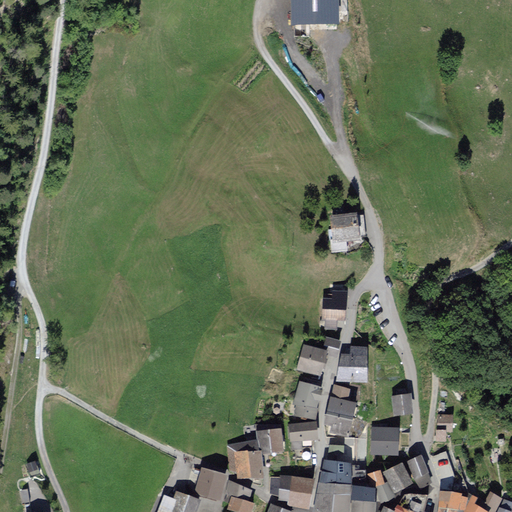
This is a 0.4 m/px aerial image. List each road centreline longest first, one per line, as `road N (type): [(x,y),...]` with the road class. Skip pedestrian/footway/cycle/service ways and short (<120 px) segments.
road 1 (residential): [(310,511),(328,385),(353,299),(370,281),(383,288),(404,346),(435,511)]
road 2 (track): [(9,407),(24,234),(63,0)]
road 3 (track): [(259,0),(265,55),(364,200),(377,282)]
road 4 (track): [(420,446),(435,400),(431,296),(511,243)]
road 5 (residential): [(42,384),(188,458)]
road 6 (residential): [(66,511),(40,440),(42,384)]
road 7 (residential): [(188,458),(303,511)]
